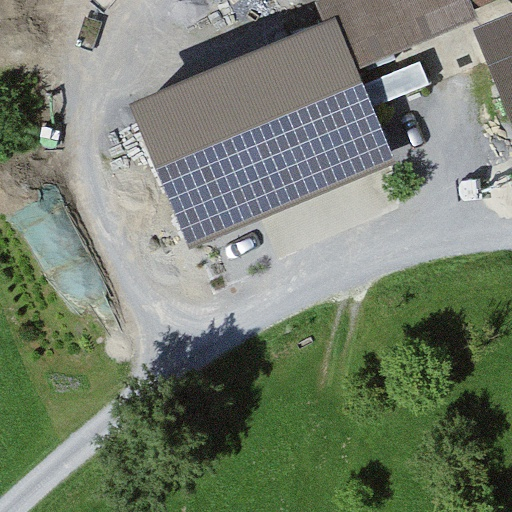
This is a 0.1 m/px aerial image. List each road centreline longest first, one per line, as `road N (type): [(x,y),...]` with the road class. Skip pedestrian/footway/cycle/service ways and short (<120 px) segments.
road 1 (track): [(511,237),(477,235),(334,280),(113,426),(20,511)]
road 2 (track): [(511,7),(452,52),(443,109),(477,235)]
